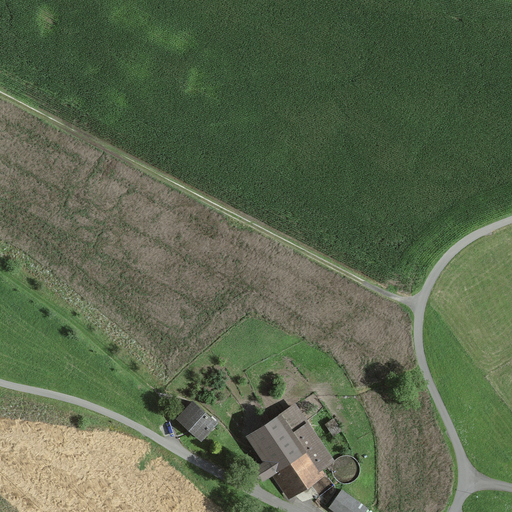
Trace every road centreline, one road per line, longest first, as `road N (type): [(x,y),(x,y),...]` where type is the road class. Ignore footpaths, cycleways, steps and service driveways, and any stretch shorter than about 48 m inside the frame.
road 1 (track): [(0,95),(366,286),(420,306)]
road 2 (residential): [(511,219),(450,253),(420,306),(420,354),(463,467),(453,511)]
road 3 (residential): [(292,511),(131,423),(0,382)]
road 4 (track): [(174,450),(154,393),(0,269)]
